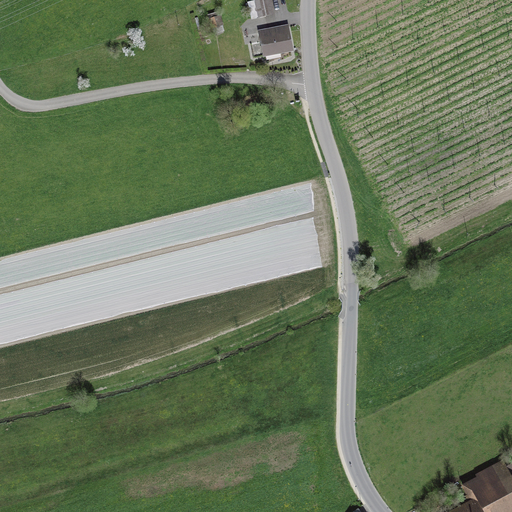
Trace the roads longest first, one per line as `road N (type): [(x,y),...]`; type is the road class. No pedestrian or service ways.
road 1 (tertiary): [(313,84),(351,236),(348,445),(381,511)]
road 2 (unclassified): [(0,86),(37,105),(207,79),(313,84)]
